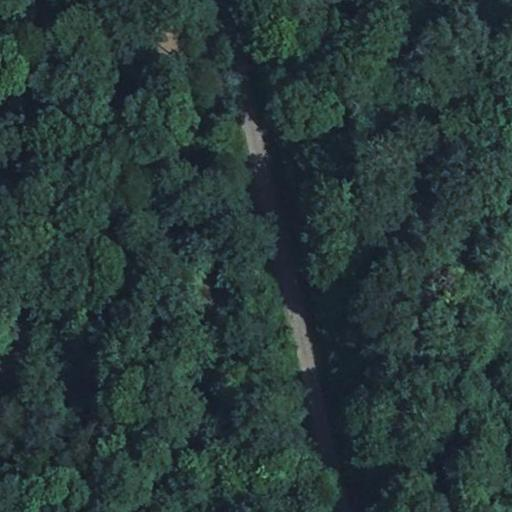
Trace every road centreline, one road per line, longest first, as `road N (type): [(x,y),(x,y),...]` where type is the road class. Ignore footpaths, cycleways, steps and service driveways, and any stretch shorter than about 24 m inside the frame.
road 1 (track): [(298,368),(215,0)]
road 2 (track): [(335,511),(298,368)]
